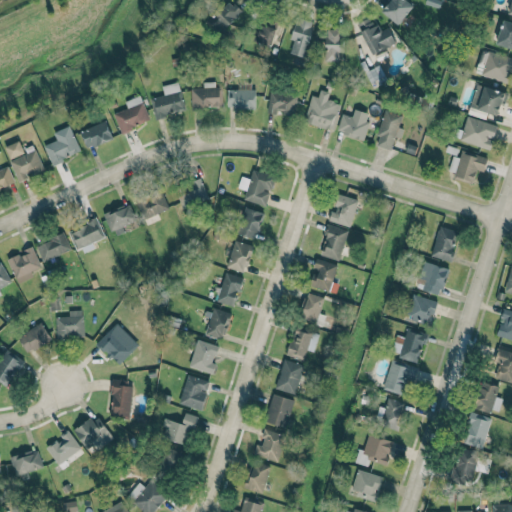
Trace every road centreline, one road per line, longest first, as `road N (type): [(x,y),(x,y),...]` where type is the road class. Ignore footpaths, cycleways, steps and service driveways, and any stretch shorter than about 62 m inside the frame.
road 1 (residential): [(0,232),(170,156),(238,146),(317,154),(511,218)]
road 2 (residential): [(199,511),(222,485),(317,154)]
road 3 (residential): [(413,511),(511,190)]
